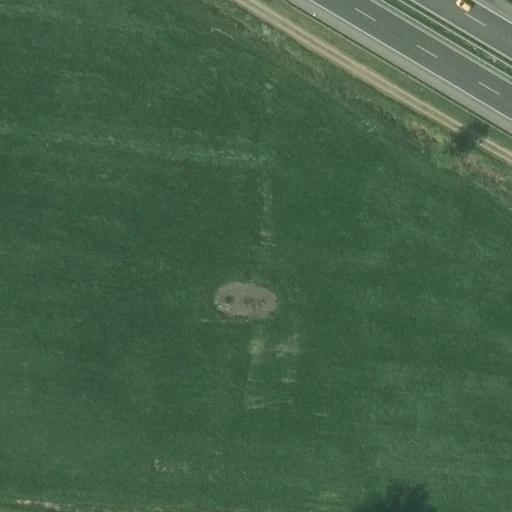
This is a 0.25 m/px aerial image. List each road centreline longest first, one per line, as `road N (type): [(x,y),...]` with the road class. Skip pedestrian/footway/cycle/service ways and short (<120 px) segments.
road 1 (track): [(252,0),(511,155)]
road 2 (motorway): [(348,0),(511,96)]
